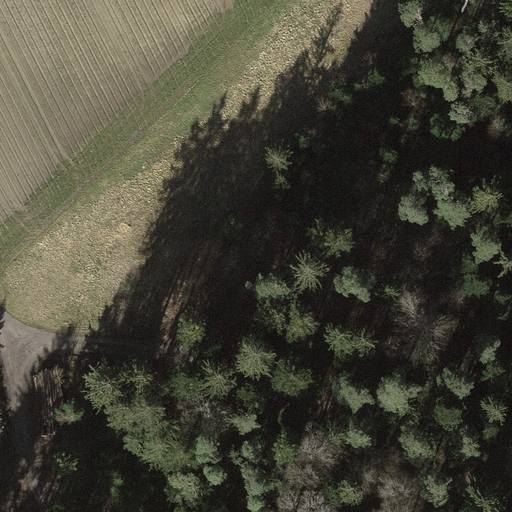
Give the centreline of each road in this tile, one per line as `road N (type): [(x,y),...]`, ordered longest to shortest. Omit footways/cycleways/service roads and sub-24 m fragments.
road 1 (track): [(11,341),(190,356),(383,450),(511,499)]
road 2 (track): [(0,323),(11,341),(47,511)]
